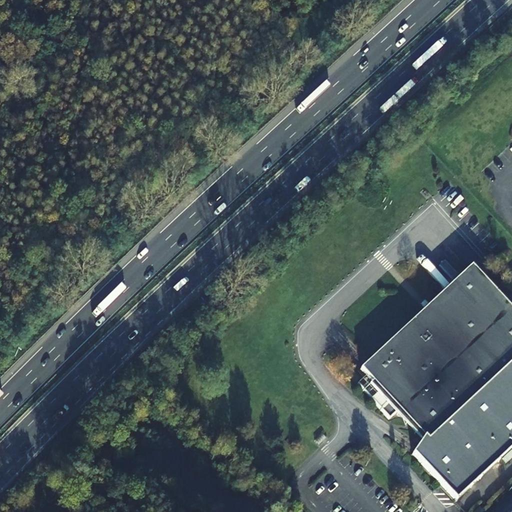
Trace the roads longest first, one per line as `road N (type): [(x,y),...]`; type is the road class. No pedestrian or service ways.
road 1 (motorway): [(0,462),(237,229),(489,0)]
road 2 (motorway): [(434,0),(0,407)]
